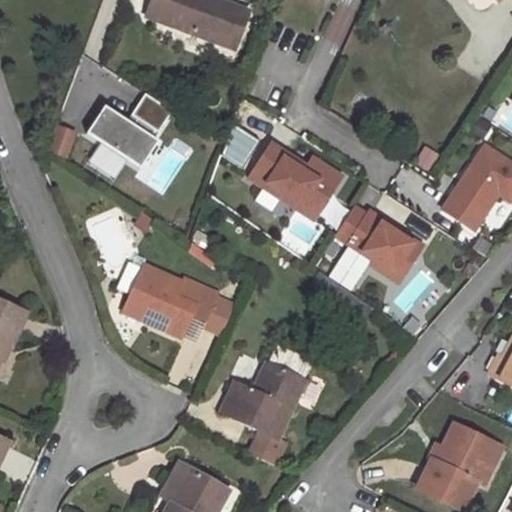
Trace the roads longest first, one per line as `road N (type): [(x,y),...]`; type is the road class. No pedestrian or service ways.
road 1 (residential): [(35,511),(80,398),(87,351),(0,120)]
road 2 (residential): [(319,477),(511,257)]
road 3 (residential): [(374,164),(299,112),(349,0)]
